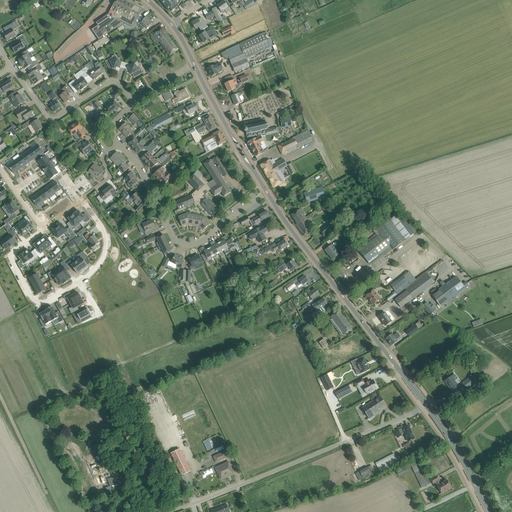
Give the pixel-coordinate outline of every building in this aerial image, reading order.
[(122,23),(132,5),(123,0),(115,0),(113,6),(111,9),(114,11),(112,16),(110,17),(109,14),(96,23),(98,25),(91,30),(98,40),(122,23)] [(160,0),(171,12),(178,6),(178,5),(181,2),(178,0),(160,0)] [(243,6),(246,10),(259,5),(258,1),(255,3),(252,0),(249,0),(245,4),(245,5),(243,6)] [(228,7),(227,5),(224,1),(217,6),(221,12),(224,9),(227,13),(230,11),(228,7)] [(134,6),(132,5),(122,23),(125,25),(126,24),(131,27),(134,26),(140,14),(132,10),(134,6)] [(231,7),(236,15),(246,10),(243,6),(241,8),(241,7),(237,10),(234,5),(231,7)] [(223,20),(216,7),(212,9),(218,22),(223,20)] [(140,23),(138,25),(142,30),(145,27),(147,29),(152,23),(146,17),(140,23)] [(204,21),(203,21),(202,18),(199,20),(198,19),(192,23),(195,29),(202,25),(200,23),(204,21)] [(17,28),(16,27),(14,23),(6,27),(7,27),(9,31),(4,34),(8,41),(16,36),(13,31),(17,28)] [(236,33),(231,24),(221,29),(224,36),(230,33),(231,35),(236,33)] [(153,34),(169,56),(178,49),(163,27),(153,34)] [(199,36),(204,43),(210,39),(210,40),(215,38),(210,30),(206,32),(199,36)] [(234,72),(235,72),(249,66),(246,58),(271,47),(267,39),(269,38),(266,32),(226,51),(234,72)] [(18,41),(11,46),(15,53),(25,47),(24,47),(28,44),(24,38),(24,37),(22,35),(16,39),(18,41)] [(106,36),(93,44),(96,49),(109,41),(106,36)] [(22,58),(19,60),(20,62),(19,62),(21,65),(28,60),(31,58),(33,57),(30,52),(29,53),(27,50),(21,55),(22,58)] [(150,56),(145,59),(150,68),(155,64),(150,56)] [(28,60),(21,65),(23,67),(25,69),(30,66),(32,69),(35,67),(39,65),(36,61),(34,57),(33,57),(31,58),(28,60)] [(119,61),(117,58),(114,60),(113,58),(105,62),(110,70),(113,68),(114,69),(117,68),(120,69),(122,62),(119,61)] [(92,61),(89,63),(91,67),(93,69),(99,77),(102,75),(101,74),(103,73),(99,67),(102,65),(99,61),(94,65),(92,61)] [(84,73),(87,77),(89,75),(93,80),(96,79),(99,77),(93,69),(91,67),(89,63),(88,64),(81,69),(82,70),(84,73)] [(214,65),(207,68),(211,77),(222,72),(223,70),(223,69),(220,63),(214,66),(214,65)] [(137,67),(135,64),(132,65),(129,64),(127,71),(130,72),(131,74),(132,74),(134,78),(143,73),(139,66),(137,67)] [(28,75),(31,80),(41,74),(39,71),(42,69),(41,67),(28,75)] [(54,67),(49,70),(52,76),(58,73),(54,67)] [(76,78),(78,81),(84,89),(86,86),(88,84),(84,79),(87,77),(84,73),(76,78)] [(31,80),(34,85),(44,79),(47,77),(46,74),(42,77),(41,74),(31,80)] [(248,80),(246,75),(239,78),(242,83),(248,80)] [(3,81),(0,82),(0,93),(1,96),(7,92),(14,87),(10,80),(5,83),(3,81)] [(232,90),(233,93),(236,91),(236,90),(239,89),(240,84),(240,83),(237,84),(235,80),(225,84),(228,92),(232,90)] [(84,89),(78,81),(76,82),(73,81),(68,84),(72,88),(74,86),(78,92),(80,90),(81,91),(84,89)] [(45,82),(41,85),(44,90),(45,89),(48,92),(51,89),(45,82)] [(71,92),(68,88),(67,86),(62,89),(65,92),(60,96),(65,103),(72,98),(69,94),(71,92)] [(175,95),(177,98),(174,99),(176,104),(179,102),(181,101),(181,102),(190,97),(188,94),(188,95),(187,94),(188,94),(185,89),(179,92),(178,90),(174,93),(175,94),(174,95),(175,95)] [(120,95),(117,92),(116,91),(111,95),(115,100),(120,95)] [(173,98),(170,91),(163,95),(166,102),(173,98)] [(9,96),(16,107),(25,102),(20,94),(17,96),(15,92),(9,96)] [(57,97),(54,92),(49,95),(54,102),(49,106),(54,112),(60,107),(54,99),(57,97)] [(231,96),(235,105),(241,103),(237,93),(231,96)] [(120,107),(117,103),(114,100),(105,107),(111,113),(119,107),(120,107)] [(94,104),(93,105),(98,112),(93,115),(98,122),(105,116),(98,109),(101,106),(97,101),(94,104)] [(186,108),(187,109),(183,111),(185,115),(188,113),(189,114),(197,110),(194,104),(186,108)] [(15,112),(19,119),(23,117),(25,120),(33,116),(31,112),(32,111),(30,108),(26,110),(24,107),(15,112)] [(129,119),(135,125),(137,123),(136,122),(139,120),(134,114),(130,117),(131,118),(129,119)] [(151,124),(154,130),(172,120),(169,114),(151,124)] [(203,119),(200,121),(201,124),(200,125),(201,128),(213,122),(210,116),(203,119)] [(31,124),(36,133),(43,128),(39,123),(40,122),(38,119),(31,124)] [(257,135),(257,138),(261,136),(265,135),(278,132),(277,127),(268,130),(268,129),(269,128),(269,127),(269,126),(269,125),(268,124),(268,123),(267,123),(266,122),(264,123),(264,122),(263,119),(244,123),(244,124),(243,124),(243,127),(244,126),(245,127),(245,129),(244,129),(245,132),(246,132),(248,138),(257,135)] [(68,129),(72,135),(76,133),(80,139),(86,135),(81,129),(82,129),(78,122),(68,129)] [(201,128),(200,125),(196,127),(200,134),(206,131),(205,130),(208,128),(210,132),(217,128),(213,122),(201,128)] [(133,131),(126,123),(119,129),(127,137),(131,133),(133,132),(133,131)] [(150,125),(146,128),(152,137),(157,134),(150,125)] [(134,134),(133,135),(136,137),(145,128),(143,126),(140,129),(134,134)] [(201,140),(205,147),(209,144),(212,150),(218,147),(219,147),(223,145),(222,144),(226,142),(220,130),(201,140)] [(282,154),(284,155),(313,140),(308,130),(296,136),(296,137),(278,146),(282,154)] [(261,136),(257,138),(255,139),(248,142),(256,157),(264,153),(269,150),(267,147),(263,150),(261,146),(262,145),(261,142),(263,141),(261,136)] [(129,143),(134,148),(143,140),(140,137),(137,140),(135,138),(129,143)] [(146,147),(148,149),(153,144),(156,141),(155,139),(153,141),(152,141),(146,147)] [(134,148),(138,154),(144,148),(142,145),(145,142),(143,140),(134,148)] [(74,146),(77,150),(79,148),(84,155),(94,148),(92,145),(91,145),(88,141),(82,145),(80,142),(74,146)] [(37,144),(31,148),(37,157),(40,155),(42,158),(45,156),(37,144)] [(145,156),(142,158),(147,164),(153,157),(151,155),(153,153),(152,152),(157,147),(156,147),(153,144),(148,149),(143,154),(145,156)] [(31,148),(25,153),(31,161),(37,157),(31,148)] [(124,157),(121,154),(120,155),(117,152),(110,159),(119,168),(118,169),(122,174),(130,166),(129,165),(128,166),(125,163),(126,161),(123,157),(124,157)] [(25,153),(20,157),(25,165),(31,161),(25,153)] [(50,162),(45,156),(42,158),(37,161),(41,167),(50,162)] [(147,164),(151,169),(159,162),(161,164),(166,159),(163,156),(159,159),(158,158),(156,160),(153,157),(147,164)] [(169,156),(166,159),(161,164),(164,167),(172,159),(169,156)] [(210,160),(204,164),(214,180),(209,183),(207,184),(215,196),(221,192),(224,197),(231,192),(221,176),(223,174),(225,177),(228,175),(217,156),(213,159),(211,160),(210,160)] [(20,157),(14,161),(20,169),(25,165),(20,157)] [(270,160),(261,166),(274,187),(278,184),(281,188),(286,184),(284,180),(285,179),(280,171),(286,167),(290,175),(296,173),(291,163),(287,165),(283,159),(276,163),(273,159),(270,161),(270,160)] [(14,161),(8,165),(14,173),(20,169),(14,161)] [(54,167),(50,162),(41,167),(46,173),(54,167)] [(90,176),(92,177),(99,167),(94,164),(88,172),(91,174),(90,176)] [(58,173),(54,167),(46,173),(50,179),(58,173)] [(92,177),(93,179),(95,177),(98,179),(97,180),(100,182),(104,177),(101,175),(104,171),(99,167),(92,177)] [(154,175),(158,180),(165,174),(162,171),(165,170),(162,167),(154,175)] [(135,177),(135,176),(131,172),(132,172),(130,169),(124,176),(125,177),(124,179),(128,182),(128,183),(134,176),(135,177)] [(172,176),(174,179),(183,171),(181,169),(179,171),(178,170),(172,176)] [(158,180),(163,185),(172,177),(169,175),(167,172),(165,174),(158,180)] [(199,191),(201,192),(201,193),(192,197),(195,203),(194,203),(195,206),(196,205),(198,206),(199,207),(201,205),(200,204),(205,199),(202,196),(205,194),(206,195),(208,193),(207,192),(210,190),(207,184),(209,183),(202,176),(198,179),(194,175),(188,181),(198,192),(199,191)] [(135,179),(136,178),(134,176),(128,183),(128,182),(126,184),(131,188),(138,182),(135,179)] [(61,188),(55,180),(49,185),(55,193),(61,188)] [(49,197),(55,193),(49,185),(43,189),(49,197)] [(106,188),(112,195),(116,192),(111,185),(110,187),(109,186),(106,188)] [(325,197),(322,187),(304,193),(307,203),(325,197)] [(103,193),(100,195),(107,204),(114,198),(112,195),(106,188),(103,190),(104,191),(102,192),(103,193)] [(43,201),(49,197),(43,189),(38,193),(43,201)] [(130,199),(130,198),(127,201),(131,205),(134,202),(138,206),(135,209),(138,211),(143,206),(140,203),(144,199),(137,192),(134,195),(130,199)] [(37,205),(43,201),(38,193),(32,197),(37,205)] [(192,195),(177,201),(176,202),(179,210),(182,208),(194,203),(195,203),(192,197),(192,195)] [(218,210),(208,200),(206,198),(205,199),(200,204),(201,205),(212,216),(218,210)] [(5,205),(12,215),(19,210),(12,200),(5,205)] [(291,215),(297,224),(306,217),(300,209),(291,215)] [(73,214),(73,215),(80,223),(83,221),(86,223),(91,219),(86,213),(82,216),(79,211),(73,215),(73,214)] [(269,217),(266,211),(259,215),(259,216),(253,219),(250,221),(252,226),(256,224),(269,217)] [(183,215),(184,216),(179,218),(182,227),(187,224),(186,213),(183,215)] [(187,224),(193,225),(195,217),(189,216),(190,214),(186,213),(187,224)] [(417,232),(409,221),(408,222),(405,219),(404,220),(399,213),(377,230),(376,228),(373,230),(376,234),(368,240),(370,242),(359,250),(369,263),(383,252),(384,254),(387,254),(417,232)] [(28,222),(31,220),(27,215),(24,218),(25,219),(20,222),(28,232),(33,228),(28,222)] [(73,215),(68,219),(70,221),(67,224),(69,227),(72,231),(81,224),(80,223),(73,215)] [(200,218),(195,217),(193,225),(199,227),(204,217),(201,216),(200,218)] [(205,221),(206,219),(204,217),(199,227),(203,231),(209,224),(205,221)] [(240,221),(242,225),(250,221),(248,217),(240,221)] [(295,225),(303,236),(314,228),(306,217),(297,224),(295,225)] [(143,224),(146,231),(144,231),(146,235),(158,230),(157,226),(155,227),(152,220),(143,224)] [(19,232),(23,237),(28,232),(20,222),(12,228),(16,234),(17,234),(16,233),(19,232)] [(320,230),(325,236),(334,228),(329,222),(320,230)] [(75,236),(76,236),(72,231),(69,227),(69,228),(66,230),(62,224),(58,227),(58,226),(56,228),(56,229),(52,231),(58,239),(65,233),(69,237),(70,236),(72,238),(75,235),(75,236)] [(254,231),(248,234),(251,240),(257,237),(260,243),(266,239),(263,234),(268,231),(265,226),(260,228),(254,231)] [(16,235),(10,228),(7,231),(10,235),(0,243),(6,250),(9,247),(10,247),(13,245),(12,244),(16,242),(13,238),(16,235)] [(120,233),(122,236),(128,232),(125,228),(120,233)] [(88,233),(84,237),(88,241),(88,240),(91,245),(89,246),(90,247),(89,248),(91,251),(92,250),(93,252),(99,248),(97,245),(99,243),(93,236),(91,238),(88,233)] [(156,243),(158,247),(167,243),(163,234),(157,238),(159,242),(156,243)] [(45,236),(40,241),(46,249),(50,246),(52,249),(56,246),(52,241),(50,243),(45,236)] [(223,237),(230,250),(236,248),(238,253),(242,251),(237,242),(234,244),(231,239),(228,241),(227,240),(225,236),(223,237)] [(127,237),(124,240),(128,246),(132,243),(127,237)] [(219,243),(224,251),(225,254),(231,251),(230,250),(223,237),(222,238),(223,238),(222,239),(223,241),(219,243)] [(275,246),(274,243),(264,249),(267,253),(271,250),(273,252),(276,250),(278,253),(282,251),(281,250),(288,246),(285,240),(275,246)] [(46,249),(40,241),(34,245),(39,251),(37,253),(41,258),(44,255),(42,253),(46,249)] [(213,246),(209,249),(214,258),(216,257),(215,256),(219,254),(212,242),(211,243),(213,246)] [(212,242),(219,254),(224,251),(219,243),(215,245),(213,242),(212,242)] [(167,243),(158,247),(160,251),(162,250),(164,254),(171,251),(167,243)] [(250,248),(244,251),(245,254),(258,248),(257,245),(252,247),(252,246),(250,247),(250,248)] [(332,245),(325,250),(329,254),(333,258),(339,254),(332,245)] [(214,258),(209,249),(205,251),(203,247),(201,248),(203,252),(204,252),(205,253),(201,255),(205,263),(214,258)] [(24,253),(23,253),(31,262),(38,256),(34,250),(31,253),(28,250),(24,253)] [(79,259),(77,261),(83,269),(84,269),(87,267),(86,266),(87,266),(84,261),(87,258),(82,252),(77,256),(79,259)] [(23,253),(18,257),(21,260),(17,263),(21,270),(31,262),(23,253)] [(171,263),(178,266),(177,267),(180,269),(183,264),(181,263),(183,259),(175,255),(173,260),(171,263)] [(198,255),(189,259),(192,265),(189,266),(191,269),(195,268),(199,266),(198,264),(202,262),(201,259),(198,255)] [(74,258),(66,264),(70,269),(71,270),(73,268),(77,273),(78,272),(79,273),(82,271),(81,270),(83,269),(77,261),(76,262),(74,258)] [(159,272),(161,275),(165,268),(170,260),(166,258),(159,272)] [(283,265),(277,269),(281,273),(286,269),(289,266),(293,271),(298,267),(293,260),(287,264),(286,262),(283,265)] [(64,268),(59,272),(66,282),(68,281),(68,280),(71,278),(69,274),(68,273),(67,272),(68,272),(67,271),(70,269),(66,264),(64,261),(61,264),(64,268)] [(228,270),(231,277),(236,274),(232,268),(228,270)] [(50,272),(48,274),(52,281),(55,279),(59,285),(63,283),(63,284),(66,282),(59,272),(52,276),(50,272)] [(37,273),(29,277),(32,283),(40,279),(37,273)] [(395,300),(401,308),(434,283),(428,275),(395,300)] [(299,280),(299,281),(295,284),(297,286),(301,283),(303,285),(308,281),(305,276),(301,279),(299,280)] [(408,282),(407,280),(404,276),(391,286),(396,292),(408,282)] [(432,294),(441,307),(469,285),(466,282),(462,285),(456,276),(445,284),(442,281),(440,283),(443,286),(432,294)] [(40,279),(32,283),(35,289),(43,285),(40,279)] [(286,287),(289,291),(296,286),(292,281),(286,287)] [(43,285),(35,289),(38,295),(46,291),(43,285)] [(308,293),(306,292),(303,294),(305,296),(307,298),(310,296),(313,300),(319,294),(315,289),(309,294),(308,293)] [(378,296),(377,294),(374,290),(367,295),(371,301),(370,301),(373,305),(380,299),(378,296)] [(70,293),(64,296),(65,299),(67,298),(70,304),(67,305),(67,306),(82,298),(80,294),(79,295),(78,292),(71,296),(70,293)] [(82,298),(67,306),(71,304),(72,307),(69,309),(71,314),(79,310),(77,307),(84,303),(83,301),(84,301),(82,298)] [(312,306),(315,310),(320,307),(321,308),(326,304),(326,303),(325,301),(324,301),(323,299),(320,301),(319,300),(312,306)] [(422,306),(431,315),(435,311),(427,302),(422,306)] [(303,307),(302,308),(303,309),(299,312),(300,314),(304,311),(304,310),(305,310),(311,306),(308,303),(303,306),(303,307)] [(52,307),(46,310),(52,321),(57,319),(58,322),(63,320),(58,311),(55,313),(52,307)] [(87,307),(76,313),(82,324),(93,318),(87,307)] [(322,313),(319,309),(310,315),(314,320),(322,313)] [(42,318),(39,320),(44,327),(46,326),(46,325),(52,321),(46,310),(39,314),(42,318)] [(331,317),(343,333),(344,335),(352,329),(339,311),(331,317)] [(386,314),(380,318),(386,327),(392,323),(386,314)] [(471,322),(473,327),(482,324),(481,319),(471,322)] [(406,331),(410,336),(419,330),(415,325),(406,331)] [(386,338),(392,346),(401,338),(397,333),(393,336),(392,334),(386,338)] [(357,359),(350,362),(350,363),(351,362),(353,367),(357,366),(361,373),(369,369),(364,359),(358,362),(356,359),(357,359)] [(333,371),(338,381),(344,379),(341,374),(345,372),(343,368),(340,370),(338,368),(333,371)] [(327,374),(321,377),(327,391),(334,387),(327,374)] [(445,381),(452,390),(458,386),(451,376),(445,381)] [(462,383),(467,389),(476,382),(472,376),(462,383)] [(362,380),(355,384),(357,388),(358,387),(359,389),(362,387),(366,394),(377,388),(372,381),(369,383),(369,382),(366,384),(366,385),(364,386),(363,384),(364,384),(362,380)] [(346,388),(333,395),(336,401),(349,394),(346,388)] [(362,408),(370,419),(382,411),(381,409),(386,406),(380,397),(362,408)] [(397,437),(405,434),(408,442),(410,441),(411,441),(411,440),(414,439),(408,426),(395,432),(397,437)] [(105,437),(108,442),(123,433),(119,428),(105,437)] [(171,453),(182,476),(191,471),(180,449),(171,453)] [(213,456),(216,462),(227,457),(224,451),(213,456)] [(392,456),(376,464),(377,465),(380,472),(401,461),(399,456),(396,458),(394,459),(393,457),(392,456)] [(420,461),(411,465),(420,484),(422,487),(431,483),(420,461)] [(234,473),(229,462),(216,468),(219,476),(221,475),(223,479),(234,473)] [(213,466),(199,472),(202,477),(216,471),(213,466)] [(367,467),(354,473),(357,480),(371,474),(367,467)] [(437,476),(431,479),(433,483),(436,482),(437,485),(441,493),(451,488),(447,480),(439,484),(437,481),(439,480),(437,476)] [(118,485),(116,480),(116,478),(113,479),(113,478),(108,480),(110,487),(105,488),(107,492),(114,490),(113,489),(117,487),(117,485),(118,485)] [(173,497),(174,497),(175,502),(184,499),(182,493),(173,497)]
